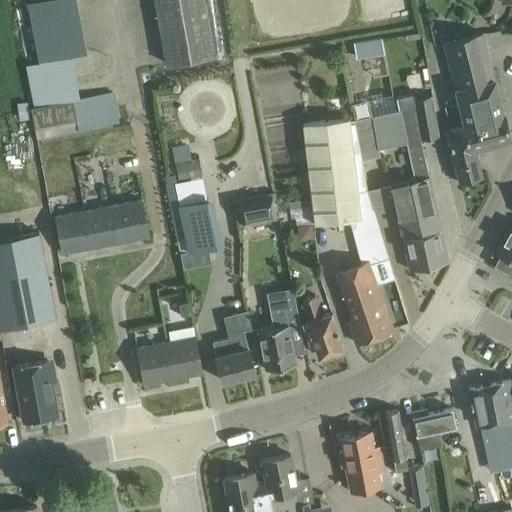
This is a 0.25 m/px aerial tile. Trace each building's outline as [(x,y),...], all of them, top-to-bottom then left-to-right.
[(204,0),(153,0),(165,63),(214,54),(204,0)] [(441,43),(452,87),(494,76),(483,33),(441,43)] [(356,57),(384,53),(381,37),(354,41),(356,57)] [(463,125),(462,125),(468,149),(474,147),(510,138),(494,76),(452,87),(463,125)] [(102,92),(69,99),(76,130),(109,124),(102,92)] [(373,116),(355,120),(363,158),(381,155),(380,147),(409,141),(416,179),(391,184),(397,210),(398,218),(437,209),(435,202),(422,139),(422,138),(439,135),(431,94),(414,98),(416,107),(402,110),(373,116)] [(399,97),(402,110),(416,107),(414,98),(413,94),(399,97)] [(76,130),(69,99),(30,107),(36,138),(76,130)] [(315,221),(335,219),(350,217),(351,222),(362,262),(337,271),(353,319),(348,320),(355,342),(393,329),(370,263),(388,257),(373,207),(369,192),(368,188),(363,160),(355,120),(350,121),(349,118),(303,122),(312,198),(315,221)] [(481,174),(474,147),(468,149),(462,125),(447,130),(460,179),(481,174)] [(90,156),(82,157),(83,165),(92,164),(90,156)] [(199,157),(175,161),(178,178),(202,173),(199,157)] [(260,184),(271,183),(267,158),(257,159),(260,184)] [(274,191),(234,199),(239,223),(241,222),(242,224),(277,217),(276,216),(279,216),(274,191)] [(95,194),(82,196),(85,210),(91,243),(104,240),(105,244),(106,243),(120,241),(120,237),(113,204),(99,207),(98,207),(95,194)] [(213,196),(170,205),(180,254),(223,245),(213,196)] [(312,223),(313,223),(313,222),(315,221),(312,198),(289,201),(291,218),(295,217),(296,225),(300,225),(312,223)] [(113,204),(120,237),(133,234),(133,238),(149,235),(142,199),(113,204)] [(448,260),(437,209),(398,218),(409,269),(448,260)] [(92,246),(91,243),(85,210),(55,215),(62,252),(64,252),(63,248),(76,245),(77,249),(92,246)] [(300,225),(296,225),(298,238),(313,237),(312,223),(300,225)] [(511,223),(496,252),(500,254),(494,265),(511,274),(511,223)] [(24,254),(43,251),(45,250),(41,231),(0,238),(0,327),(56,317),(49,283),(30,287),(24,254)] [(295,362),(288,327),(300,324),(293,286),(266,291),(273,325),(258,328),(266,367),(269,367),(270,371),(284,369),(283,364),(295,362)] [(337,331),(338,330),(332,311),(322,314),(315,294),(302,298),(308,319),(304,320),(308,331),(306,332),(310,346),(309,347),(309,348),(316,345),(319,355),(342,347),(337,331)] [(188,302),(179,303),(181,315),(190,314),(188,302)] [(243,330),(253,327),(248,309),(225,316),(230,336),(213,341),(216,355),(222,379),(254,371),(248,347),(243,330)] [(166,341),(173,377),(174,377),(173,373),(186,371),(187,374),(202,371),(195,335),(166,341)] [(173,377),(166,341),(137,346),(144,383),(145,382),(145,379),(158,376),(159,380),(173,377)] [(47,359),(14,365),(24,420),(57,414),(51,381),(47,359)] [(510,379),(469,388),(472,401),(470,402),(471,403),(471,406),(472,406),(477,425),(477,426),(481,425),(482,425),(491,423),(500,466),(511,463),(511,386),(510,379)] [(456,425),(452,407),(412,416),(416,434),(417,434),(420,448),(442,443),(438,429),(456,425)] [(409,465),(400,419),(398,408),(384,411),(388,433),(393,458),(394,458),(395,468),(409,465)] [(371,430),(340,436),(342,449),(340,450),(338,452),(340,465),(343,466),(345,466),(350,491),(381,485),(376,460),(381,459),(378,445),(374,446),(371,430)] [(262,459),(266,479),(269,494),(270,494),(297,489),(291,453),(262,459)] [(428,503),(428,466),(414,466),(415,504),(428,503)] [(273,511),(270,494),(269,494),(266,479),(255,481),(253,471),(224,476),(230,511),(273,511)] [(65,493),(53,496),(56,508),(67,506),(65,493)] [(80,511),(117,511),(116,501),(80,507),(80,511)] [(295,511),(311,511),(309,501),(294,504),(295,511)]
